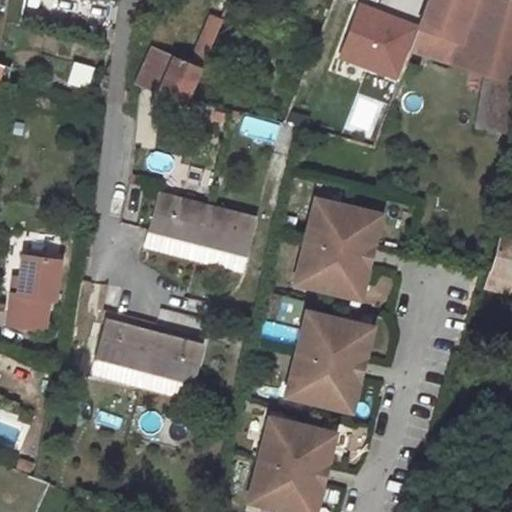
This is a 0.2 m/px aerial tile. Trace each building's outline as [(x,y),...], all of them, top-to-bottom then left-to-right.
[(197,101),(237,2),(230,0),(212,0),(206,15),(209,17),(190,65),(146,48),(132,79),(173,96),(197,101)] [(180,0),(179,5),(206,15),(212,0),(180,0)] [(429,0),(419,27),(411,51),(452,63),(473,0),(429,0)] [(486,72),(511,80),(511,0),(473,0),(452,63),(486,72)] [(411,51),(419,27),(360,5),(340,56),(400,79),(411,51)] [(66,84),(90,90),(96,66),(73,60),(66,84)] [(511,80),(486,72),(474,127),(511,135),(511,128),(511,80)] [(150,148),(157,99),(141,97),(134,145),(150,148)] [(255,218),(159,196),(151,233),(247,255),(255,218)] [(326,201),(315,199),(312,210),(323,213),(326,201)] [(308,274),(305,287),(347,297),(350,288),(362,291),(367,269),(364,268),(366,263),(346,258),(347,256),(333,253),(332,255),(326,253),(329,241),(368,250),(370,245),(373,246),(378,224),(366,221),(368,212),(326,201),(323,213),(312,210),(308,226),(311,226),(303,257),(300,256),(297,272),(308,274)] [(366,221),(378,224),(380,215),(368,212),(366,221)] [(511,291),(511,242),(495,237),(482,285),(511,294),(511,291)] [(364,268),(367,269),(373,246),(370,245),(368,250),(329,241),(326,253),(332,255),(333,253),(347,256),(346,258),(366,263),(364,268)] [(59,259),(23,255),(20,278),(18,295),(12,294),(8,326),(44,331),(48,299),(53,300),(59,259)] [(308,274),(297,272),(294,284),(305,287),(308,274)] [(350,288),(347,297),(360,300),(362,291),(350,288)] [(162,309),(159,321),(198,329),(200,318),(162,309)] [(316,314),(305,312),(302,323),(313,326),(316,314)] [(298,387),(295,400),(338,410),(340,401),(352,404),(357,381),(354,381),(356,376),(337,371),(337,368),(323,365),(322,368),(316,366),(319,353),(359,363),(360,358),(363,359),(368,337),(356,334),(358,324),(316,314),(313,326),(302,323),(298,339),(301,339),(294,370),(291,369),(287,384),(298,387)] [(198,346),(104,323),(96,358),(190,381),(198,346)] [(356,334),(368,337),(371,328),(358,324),(356,334)] [(354,381),(357,381),(363,359),(360,358),(359,363),(319,353),(316,366),(322,368),(323,365),(337,368),(337,371),(356,376),(354,381)] [(298,387),(287,384),(284,397),(295,400),(298,387)] [(340,401),(338,410),(350,413),(352,404),(340,401)] [(94,426),(116,431),(119,417),(97,412),(94,426)] [(278,419),(266,417),(263,429),(274,432),(278,419)] [(274,432),(263,429),(260,444),(262,445),(255,476),(252,475),(248,490),(260,493),(256,505),(284,511),(299,511),(301,506),(313,509),(319,487),(316,486),(317,481),(298,477),(298,474),(284,471),(284,473),(277,472),(281,459),(320,469),(321,464),(324,464),(329,442),(317,440),(320,430),(278,419),(274,432)] [(317,440),(329,442),(332,433),(320,430),(317,440)] [(316,486),(319,487),(324,464),(321,464),(320,469),(281,459),(277,472),(284,473),(284,471),(298,474),(298,477),(317,481),(316,486)] [(248,490),(245,503),(256,505),(260,493),(248,490)]
